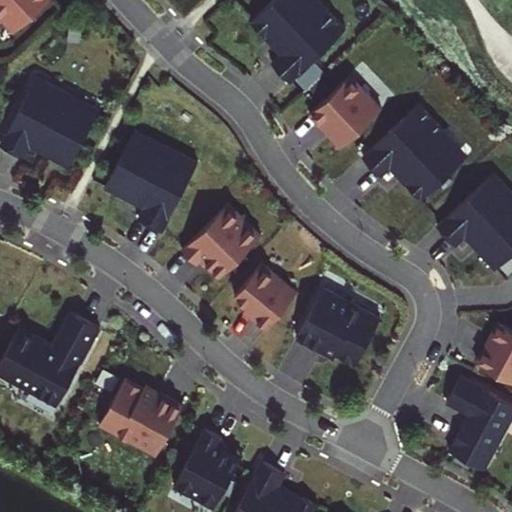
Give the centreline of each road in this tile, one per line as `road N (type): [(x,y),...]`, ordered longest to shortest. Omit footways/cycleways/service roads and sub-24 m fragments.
road 1 (residential): [(126,0),(239,104),(308,204),(426,294),(425,329),(364,446)]
road 2 (residential): [(364,446),(270,398),(142,283),(0,202)]
road 3 (residential): [(480,511),(364,446)]
